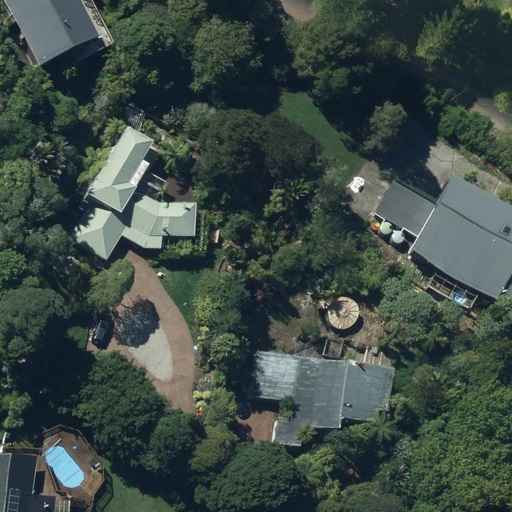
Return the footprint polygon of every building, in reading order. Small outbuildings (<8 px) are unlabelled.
[(2,0),(36,68),(93,41),(73,0),(2,0)] [(61,238),(105,264),(121,238),(143,252),(160,252),(160,241),(192,242),(193,209),(155,208),(152,206),(164,187),(144,175),(146,172),(140,168),(151,149),(124,133),(61,238)] [(377,213),(368,229),(457,277),(447,295),(472,309),(482,291),(511,306),(511,210),(455,181),(441,206),(368,167),(350,199),(377,213)] [(337,300),(336,300),(333,300),(330,301),(328,302),(325,304),(323,306),(322,308),(321,311),(320,314),(320,317),(320,319),(321,322),(322,325),(324,327),(326,329),(328,330),(330,332),(333,332),(336,333),(339,332),(342,331),(344,330),(346,329),(348,327),(350,324),(351,322),(352,319),(352,316),(352,313),(351,311),(350,308),(348,306),(346,304),(344,302),(341,301),(338,300),(337,300)] [(273,447),(301,450),(303,432),(339,435),(340,426),(376,429),(377,418),(387,419),(391,373),(250,361),(247,400),(295,404),(293,423),(275,421),(273,447)] [(0,511),(51,511),(53,502),(31,500),(35,462),(0,458),(0,511)]
